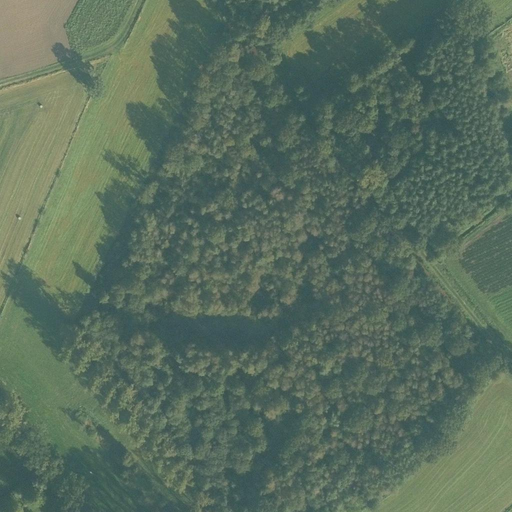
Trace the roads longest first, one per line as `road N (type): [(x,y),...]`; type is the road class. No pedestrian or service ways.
road 1 (track): [(511,367),(223,0)]
road 2 (track): [(144,0),(112,54),(0,85)]
